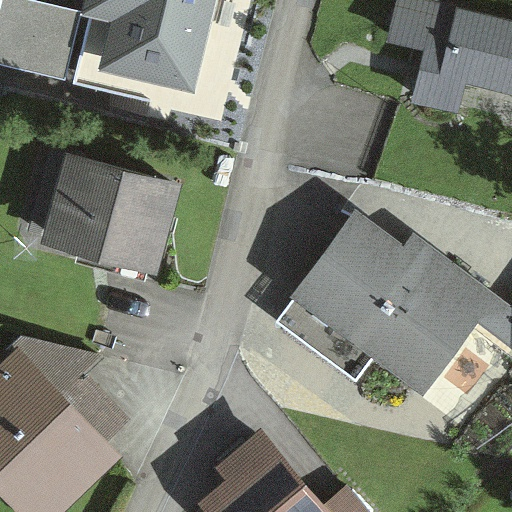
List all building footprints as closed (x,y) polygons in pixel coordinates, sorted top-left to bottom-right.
[(215,0),(82,0),(81,5),(110,12),(99,62),(194,86),(215,0)] [(511,19),(439,0),(394,0),(386,37),(425,46),(411,96),(459,111),(467,80),(511,91),(511,19)] [(182,178),(66,146),(42,235),(158,269),(182,178)] [(404,242),(355,205),(290,289),(294,293),(275,318),(356,378),(374,353),(425,392),(480,319),(511,344),(511,304),(413,230),(404,242)] [(101,352),(28,331),(0,356),(0,486),(24,511),(58,511),(123,450),(111,436),(129,417),(85,370),(101,352)] [(326,499),(262,422),(215,462),(225,472),(197,496),(210,511),(373,511),(348,481),(326,499)]
